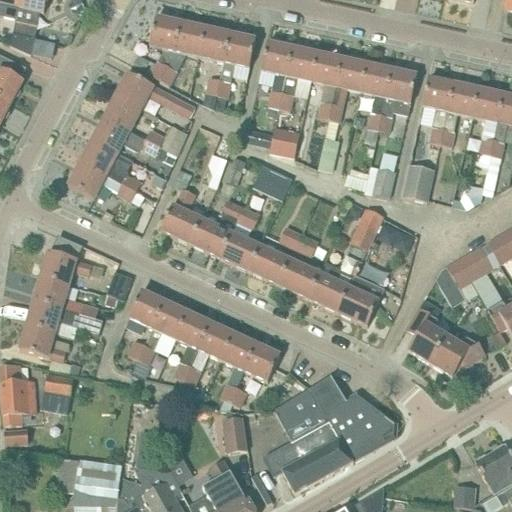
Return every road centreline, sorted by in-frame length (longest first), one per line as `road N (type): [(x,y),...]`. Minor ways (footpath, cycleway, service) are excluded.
road 1 (residential): [(436,435),(376,368),(14,199)]
road 2 (residential): [(511,60),(230,0)]
road 3 (residential): [(14,199),(114,0)]
road 4 (tertiary): [(306,511),(436,435)]
